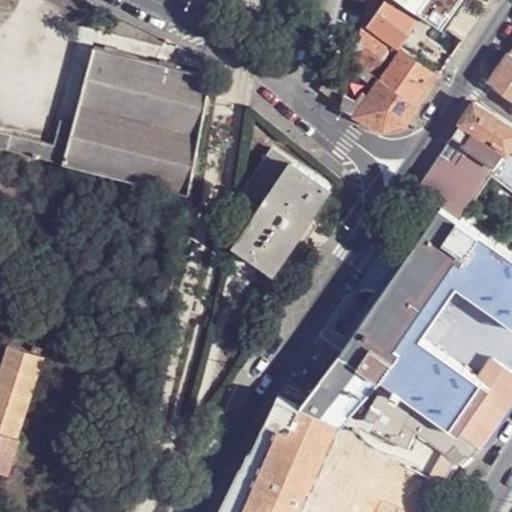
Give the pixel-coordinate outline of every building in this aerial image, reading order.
[(382,5),(374,0),(367,0),(364,17),(371,21),(382,5)] [(402,0),(385,0),(382,5),(371,21),(369,22),(393,41),(398,44),(400,41),(408,32),(421,14),(402,0)] [(410,0),(442,23),(459,0),(410,0)] [(369,22),(371,21),(364,17),(354,66),(371,79),(393,41),(369,22)] [(404,44),(411,48),(418,39),(408,32),(400,41),(404,44)] [(404,44),(400,41),(398,44),(393,41),(371,79),(354,66),(348,94),(360,101),(367,92),(372,95),(404,44)] [(385,130),(408,119),(442,70),(411,48),(404,44),(372,95),(367,92),(360,101),(348,94),(344,106),(385,130)] [(211,90),(213,74),(209,74),(96,46),(77,120),(67,163),(192,192),(211,90)] [(511,50),(511,49),(489,80),(511,97),(511,50)] [(331,83),(325,91),(337,101),(343,93),(331,83)] [(511,125),(474,102),(418,187),(443,205),(457,214),(487,172),(505,146),(508,147),(511,140),(511,125)] [(56,141),(0,127),(0,146),(67,163),(77,120),(62,118),(56,141)] [(511,140),(508,147),(505,146),(487,172),(511,190),(511,140)] [(331,187),(274,147),(247,187),(266,201),(239,243),(276,269),(331,187)] [(466,435),(481,449),(511,404),(511,251),(457,214),(443,205),(345,352),(376,374),(418,402),(466,435)] [(337,345),(319,335),(314,342),(319,352),(320,350),(331,356),(337,345)] [(10,345),(0,373),(0,430),(17,436),(45,357),(10,345)] [(345,352),(310,404),(345,419),(376,374),(345,352)] [(295,370),(288,379),(313,390),(317,380),(305,370),(295,370)] [(288,379),(281,391),(307,403),(310,404),(308,399),(313,390),(288,379)] [(426,511),(437,485),(447,490),(455,477),(461,470),(464,465),(468,461),(472,457),(476,454),(481,449),(466,435),(447,451),(436,477),(339,433),(345,419),(310,404),(307,403),(281,391),(256,447),(254,447),(252,447),(250,449),(219,511),(426,511)] [(404,423),(447,451),(466,435),(418,402),(404,423)] [(17,436),(0,430),(0,468),(9,472),(21,438),(17,436)]
